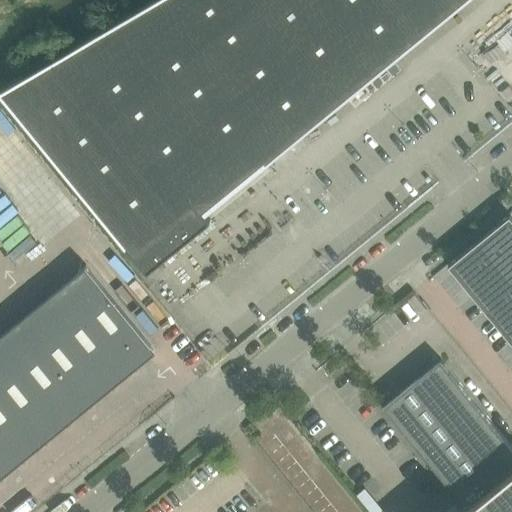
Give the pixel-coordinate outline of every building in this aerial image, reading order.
[(282,160),(478,0),(166,0),(17,88),(164,268),(227,217),(220,208),(281,158),(282,160)] [(511,216),(510,213),(449,263),(511,340),(511,216)] [(0,486),(159,357),(89,271),(0,343),(0,486)] [(511,511),(511,445),(441,358),(383,405),(466,506),(462,510),(457,503),(446,511),(447,511),(511,511)] [(381,511),(383,510),(365,488),(357,495),(370,511),(381,511)]
